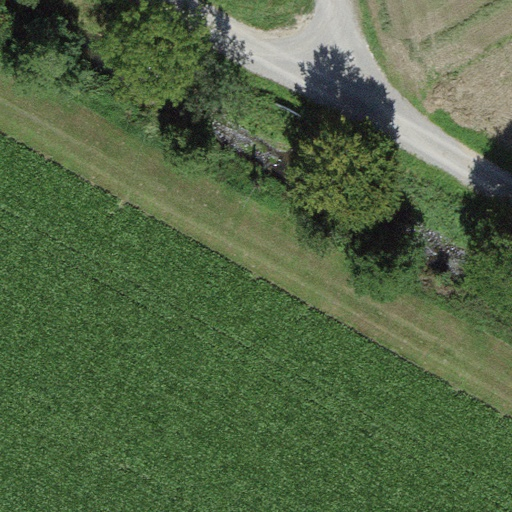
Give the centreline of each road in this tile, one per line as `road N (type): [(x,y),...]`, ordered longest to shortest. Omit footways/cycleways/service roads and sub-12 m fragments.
road 1 (track): [(188,0),(371,99)]
road 2 (track): [(371,99),(511,178)]
